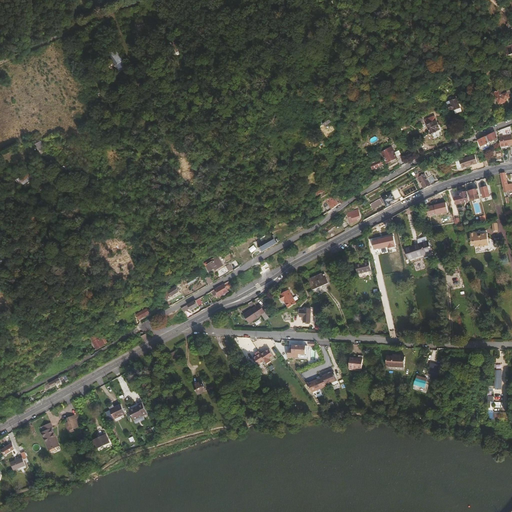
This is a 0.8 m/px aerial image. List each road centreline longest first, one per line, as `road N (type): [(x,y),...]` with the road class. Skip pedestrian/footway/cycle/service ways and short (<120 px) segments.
road 1 (residential): [(139,328),(422,158),(511,121)]
road 2 (secondary): [(511,166),(421,195),(177,330)]
road 3 (residential): [(177,330),(511,342)]
road 4 (secondary): [(177,330),(0,428)]
road 5 (residential): [(0,405),(139,328)]
road 6 (track): [(0,61),(140,0)]
